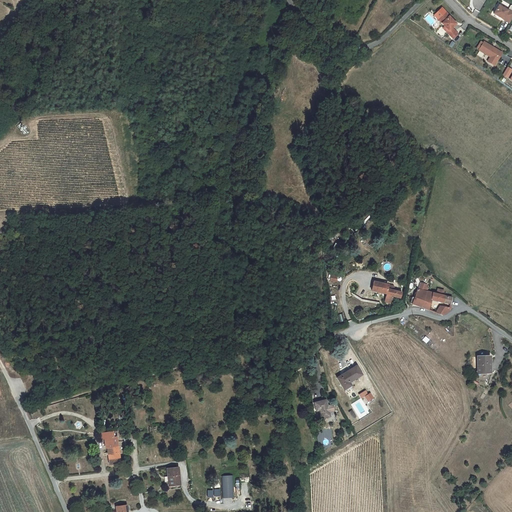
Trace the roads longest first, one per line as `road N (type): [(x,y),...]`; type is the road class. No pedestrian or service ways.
road 1 (residential): [(511,341),(464,309),(441,319),(406,310),(341,333)]
road 2 (residential): [(422,0),(381,38),(345,48),(311,30),(287,0)]
road 3 (residential): [(64,511),(6,379)]
